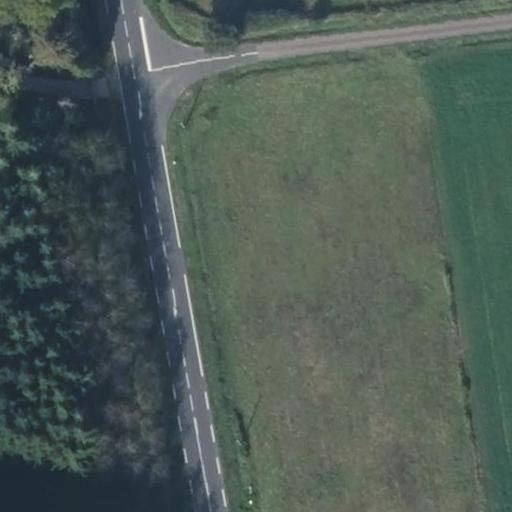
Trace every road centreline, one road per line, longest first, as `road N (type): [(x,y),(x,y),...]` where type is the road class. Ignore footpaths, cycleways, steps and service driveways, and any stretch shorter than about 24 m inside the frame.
road 1 (secondary): [(130,69),(209,511)]
road 2 (unclassified): [(511,23),(130,69)]
